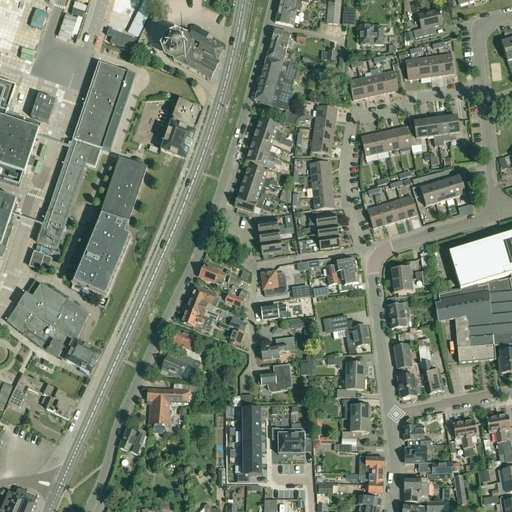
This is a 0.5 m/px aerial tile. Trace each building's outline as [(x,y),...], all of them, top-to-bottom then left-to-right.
[(294,11),(296,12),(300,12),(302,3),(308,5),(308,0),(279,0),(278,8),(287,9),(286,12),(293,13),(294,11)] [(327,0),(326,25),(339,26),(341,0),(327,0)] [(114,1),(112,8),(126,14),(129,7),(114,1)] [(287,9),(278,8),(275,24),(293,27),(296,12),(294,11),(293,13),(286,12),(287,9)] [(38,28),(42,16),(20,9),(16,21),(38,28)] [(421,31),(435,27),(442,26),(438,11),(418,16),(421,30),(421,31)] [(0,24),(0,30),(7,32),(9,27),(0,24)] [(421,31),(421,30),(412,32),(414,40),(436,35),(435,27),(421,31)] [(360,28),(360,47),(383,47),(383,28),(360,28)] [(175,64),(210,81),(219,64),(218,63),(224,50),(191,34),(189,40),(187,36),(176,32),(165,36),(160,47),(165,58),(175,64)] [(274,32),(271,41),(281,44),(280,50),(285,51),(286,51),(287,46),(290,47),(291,42),(288,41),(290,36),(274,32)] [(507,63),(511,61),(511,46),(508,34),(504,36),(506,42),(501,43),(507,63)] [(297,36),(296,43),(305,44),(306,37),(297,36)] [(285,54),(286,51),(285,51),(280,50),(281,44),(271,41),(266,59),(282,64),(283,59),(286,60),(288,55),(285,54)] [(328,51),(327,62),(335,63),(336,52),(328,51)] [(71,54),(61,82),(70,85),(80,57),(71,54)] [(304,56),(302,62),(312,65),(314,59),(304,56)] [(440,57),(442,77),(454,75),(451,56),(440,57)] [(431,79),(442,77),(440,57),(428,59),(431,79)] [(282,64),(266,59),(254,103),(277,109),(286,111),(282,123),(296,127),(299,114),(287,111),(293,91),(291,90),(294,81),(294,82),(298,69),(282,64)] [(416,61),(419,80),(431,79),(428,59),(416,61)] [(419,80),(416,61),(405,63),(408,82),(419,80)] [(99,64),(72,141),(73,141),(101,151),(102,151),(110,154),(136,77),(128,74),(99,64)] [(394,73),(383,75),(387,94),(398,92),(394,73)] [(376,97),(387,94),(383,75),(371,78),(376,97)] [(360,80),(364,99),(376,97),(371,78),(360,80)] [(0,184),(19,190),(24,175),(38,133),(3,121),(15,85),(0,80),(0,184)] [(364,99),(360,80),(349,83),(353,102),(364,99)] [(312,106),(314,92),(297,89),(294,102),(312,106)] [(197,128),(204,110),(179,101),(172,119),(173,120),(172,123),(171,123),(161,152),(185,161),(196,132),(195,131),(196,128),(197,128)] [(316,119),(335,122),(337,110),(318,107),(316,119)] [(446,119),(450,142),(466,140),(464,122),(458,123),(457,117),(446,119)] [(314,130),(334,133),(335,122),(316,119),(314,130)] [(443,143),(450,142),(446,119),(435,120),(439,148),(444,147),(443,143)] [(424,122),(426,139),(434,138),(435,148),(439,148),(435,120),(424,122)] [(256,131),(281,139),(282,135),(276,133),(278,127),(260,121),(256,131)] [(414,128),(406,129),(411,148),(421,146),(421,140),(426,139),(424,122),(414,123),(414,128)] [(395,131),(399,151),(411,148),(406,129),(395,131)] [(314,130),(313,142),(332,145),(334,133),(314,130)] [(253,141),(271,147),(273,141),(279,144),(281,139),(256,131),(253,141)] [(388,153),(399,151),(395,131),(384,134),(388,153)] [(377,156),(388,153),(384,134),(372,136),(377,156)] [(377,156),(372,136),(361,139),(365,158),(377,156)] [(71,144),(37,245),(57,251),(86,165),(95,169),(101,151),(73,141),(71,144)] [(269,153),(271,147),(253,141),(249,151),(274,159),(275,156),(269,153)] [(332,145),(313,142),(311,154),(330,156),(332,145)] [(278,166),(279,162),(274,160),(274,159),(249,151),(246,162),(264,168),(266,162),(278,166)] [(127,225),(128,225),(147,169),(119,160),(101,216),(102,216),(101,218),(98,217),(96,222),(99,223),(99,225),(97,224),(72,285),(106,299),(131,238),(123,235),(124,233),(125,233),(127,228),(126,227),(127,225)] [(309,165),(310,177),(330,175),(329,163),(309,165)] [(249,167),(245,178),(269,186),(271,182),(265,180),(267,174),(249,167)] [(466,188),(462,174),(412,190),(415,199),(422,197),(426,208),(465,196),(463,189),(466,188)] [(331,187),(330,175),(310,177),(312,189),(331,187)] [(270,186),(269,186),(245,178),(241,188),(260,195),(262,188),(268,190),(270,186)] [(312,189),(313,200),(332,198),(331,187),(312,189)] [(258,200),(260,195),(241,188),(238,198),(263,206),(264,202),(258,200)] [(0,248),(8,225),(15,203),(0,197),(0,248)] [(263,206),(238,198),(234,209),(253,215),(255,209),(261,211),(270,214),(271,209),(263,206)] [(334,210),(332,198),(313,200),(314,212),(334,210)] [(401,201),(406,220),(418,217),(412,198),(401,201)] [(395,224),(406,220),(401,201),(389,205),(395,224)] [(378,208),(384,227),(395,224),(389,205),(378,208)] [(384,227),(378,208),(367,211),(373,230),(384,227)] [(317,229),(336,227),(335,216),(315,218),(309,220),(310,224),(316,224),(317,229)] [(257,224),(259,235),(284,231),(283,227),(277,227),(276,221),(257,224)] [(336,227),(317,229),(318,236),(312,236),(313,241),(337,238),(336,227)] [(284,231),(259,235),(260,245),(280,242),(279,236),(285,235),(284,231)] [(438,324),(455,321),(459,365),(495,362),(494,345),(499,344),(511,342),(511,234),(449,254),(460,290),(434,295),(438,324)] [(337,238),(313,241),(305,242),(306,247),(313,245),(319,244),(319,251),(339,248),(337,238)] [(280,242),(260,245),(262,257),(281,254),(287,253),(286,248),(280,249),(280,242)] [(51,260),(44,257),(34,253),(29,268),(39,271),(40,270),(47,272),(51,260)] [(326,268),(327,277),(336,276),(340,272),(348,271),(349,277),(357,276),(354,261),(334,264),(334,267),(326,268)] [(201,272),(199,275),(200,277),(199,278),(213,285),(222,288),(225,280),(226,277),(226,276),(219,273),(205,266),(202,272),(201,272)] [(429,273),(428,267),(423,267),(424,273),(416,274),(417,280),(422,280),(422,279),(429,279),(428,273),(429,273)] [(391,271),(393,283),(411,281),(410,269),(391,271)] [(336,276),(327,277),(329,287),(338,285),(339,293),(352,291),(351,286),(358,284),(357,276),(349,277),(348,271),(340,272),(336,276)] [(265,298),(273,297),(288,294),(285,276),(276,277),(276,273),(261,275),(263,292),(264,291),(265,298)] [(230,278),(229,281),(227,284),(233,286),(239,289),(241,283),(230,278)] [(411,281),(393,283),(394,294),(413,292),(411,281)] [(41,351),(76,368),(76,367),(90,374),(89,375),(90,375),(100,355),(76,343),(88,317),(35,282),(8,324),(41,351)] [(310,298),(309,287),(292,290),(294,301),(310,298)] [(195,289),(191,299),(215,309),(219,301),(214,298),(215,294),(208,291),(207,293),(195,289)] [(313,291),(314,298),(328,296),(328,289),(313,291)] [(248,294),(241,291),(239,295),(246,299),(248,294)] [(243,300),(238,298),(238,299),(229,295),(225,303),(239,309),(243,300)] [(215,309),(191,299),(186,311),(205,319),(225,326),(227,321),(213,315),(215,309)] [(389,319),(409,317),(412,316),(411,308),(408,309),(407,304),(402,304),(402,306),(387,308),(389,319)] [(262,321),(278,319),(277,314),(286,313),(286,306),(276,307),(260,309),(262,321)] [(128,319),(132,320),(136,310),(131,308),(128,319)] [(204,322),(205,319),(186,311),(181,324),(193,329),(195,326),(202,329),(202,327),(208,329),(210,324),(204,322)] [(410,323),(409,317),(389,319),(391,330),(406,328),(407,330),(409,330),(410,334),(404,335),(405,344),(416,343),(415,330),(411,330),(411,328),(413,328),(412,323),(410,323)] [(290,330),(311,327),(310,320),(289,323),(290,330)] [(347,323),(332,326),(333,334),(345,332),(346,337),(348,349),(349,355),(356,354),(355,349),(370,346),(366,327),(357,329),(348,330),(347,323)] [(228,343),(239,347),(244,335),(233,330),(228,343)] [(182,357),(197,363),(199,357),(194,354),(196,350),(195,350),(200,341),(194,339),(188,336),(187,337),(178,333),(173,345),(185,350),(182,357)] [(277,354),(294,352),(293,339),(275,341),(276,347),(260,349),(262,362),(278,360),(277,354)] [(511,342),(499,344),(501,361),(499,361),(500,374),(511,373),(511,342)] [(199,357),(202,362),(213,357),(208,346),(197,351),(199,357)] [(409,346),(394,348),(397,371),(412,369),(409,346)] [(424,363),(434,362),(432,348),(422,349),(424,363)] [(197,363),(182,357),(179,355),(176,362),(167,358),(162,371),(180,379),(186,366),(202,373),(205,366),(197,363)] [(431,370),(429,363),(421,364),(425,380),(428,395),(444,392),(440,376),(439,371),(435,372),(434,370),(431,370)] [(307,364),(300,365),(301,377),(308,376),(307,364)] [(346,379),(364,379),(365,366),(347,365),(346,379)] [(261,379),(258,379),(259,387),(268,386),(268,391),(271,394),(287,392),(286,384),(291,383),(290,366),(273,368),(274,375),(261,376),(261,379)] [(211,375),(204,374),(202,380),(209,382),(211,375)] [(77,402),(48,388),(23,376),(12,396),(8,405),(19,409),(28,390),(44,398),(44,397),(45,397),(51,400),(47,407),(46,411),(68,421),(77,402)] [(416,396),(421,396),(419,387),(415,388),(413,377),(398,379),(401,400),(416,398),(416,396)] [(364,392),(364,379),(346,379),(346,391),(337,391),(337,399),(355,399),(355,392),(364,392)] [(188,406),(188,393),(148,391),(147,403),(150,403),(148,426),(154,426),(153,432),(156,435),(161,436),(165,433),(165,427),(169,427),(171,408),(172,409),(172,405),(188,406)] [(300,397),(300,405),(309,405),(309,396),(300,397)] [(351,421),(369,421),(370,409),(361,408),(361,402),(343,401),(343,408),(345,408),(344,420),(351,421)] [(243,422),(260,422),(260,411),(242,411),(243,422)] [(507,416),(498,418),(501,444),(506,443),(505,432),(510,431),(507,416)] [(486,420),(488,435),(495,434),(497,445),(499,457),(503,456),(502,451),(501,445),(501,444),(498,418),(486,420)] [(341,447),(351,447),(355,447),(356,440),(359,440),(360,434),(368,435),(369,421),(351,421),(350,434),(341,433),(341,447)] [(407,441),(408,448),(426,448),(430,448),(430,447),(438,447),(438,443),(432,444),(432,439),(424,440),(424,433),(423,427),(416,427),(413,427),(413,421),(409,421),(405,424),(405,427),(403,427),(403,442),(407,441)] [(243,433),(261,433),(260,422),(243,422),(243,433)] [(474,422),(463,424),(470,458),(474,457),(473,449),(471,438),(477,437),(474,422)] [(465,459),(470,458),(463,424),(453,426),(455,441),(461,440),(463,451),(465,459)] [(133,433),(127,430),(119,449),(129,454),(130,453),(137,456),(145,438),(144,438),(146,433),(134,429),(133,433)] [(291,433),(291,455),(305,455),(304,441),(310,441),(310,429),(303,429),(303,433),(291,433)] [(278,442),(278,456),(291,455),(291,433),(279,433),(279,430),(272,430),(272,442),(278,442)] [(241,444),(261,444),(261,433),(243,433),(240,433),(241,444)] [(241,454),(261,454),(261,444),(241,444),(241,454)] [(351,447),(341,447),(337,447),(337,454),(351,455),(351,447)] [(360,448),(361,455),(371,453),(370,447),(360,448)] [(426,451),(426,448),(408,448),(408,452),(404,452),(405,465),(420,465),(426,465),(426,451)] [(241,465),(261,465),(261,454),(241,454),(241,465)] [(369,477),(383,478),(383,460),(366,459),(366,458),(360,458),(359,476),(360,476),(369,477)] [(261,465),(241,465),(241,476),(238,476),(238,484),(250,484),(250,477),(261,477),(261,465)] [(432,476),(452,475),(451,465),(431,465),(432,476)] [(503,472),(505,483),(511,481),(511,469),(503,471),(503,472)] [(452,475),(432,476),(427,476),(427,480),(420,480),(420,482),(404,481),(404,494),(404,505),(416,505),(416,503),(426,504),(426,503),(429,503),(429,485),(427,485),(427,482),(452,480),(451,476),(452,476),(452,475)] [(369,477),(360,476),(360,484),(368,484),(368,485),(382,486),(383,478),(369,477)] [(458,508),(466,506),(462,476),(454,478),(458,508)] [(382,486),(368,485),(368,495),(382,496),(382,486)] [(319,486),(318,495),(332,495),(333,487),(319,486)] [(31,511),(35,504),(34,504),(36,500),(36,499),(35,498),(19,491),(18,491),(17,492),(15,492),(14,495),(8,493),(0,511),(31,511)] [(505,511),(511,511),(511,501),(511,498),(503,498),(504,503),(505,511)] [(359,506),(359,507),(380,510),(381,501),(359,499),(358,506),(359,506)] [(235,511),(236,508),(233,508),(233,502),(228,501),(228,508),(227,508),(227,511),(235,511)] [(265,503),(264,511),(276,511),(277,503),(265,503)] [(426,503),(426,504),(427,509),(419,508),(419,507),(404,505),(402,511),(449,511),(449,504),(429,503),(426,503)]
